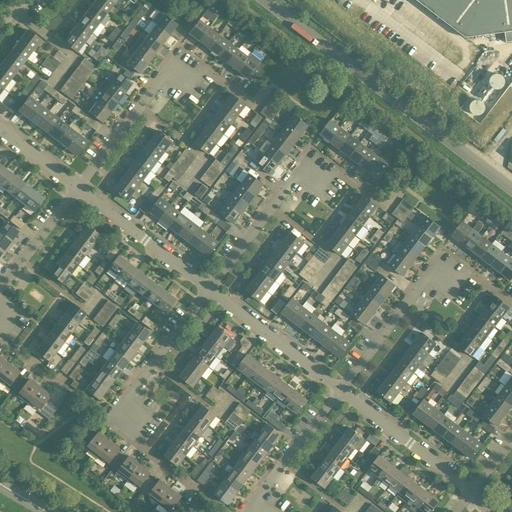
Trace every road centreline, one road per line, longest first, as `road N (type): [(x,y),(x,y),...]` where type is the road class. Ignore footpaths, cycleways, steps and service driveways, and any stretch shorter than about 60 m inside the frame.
road 1 (unclassified): [(263,0),(511,190)]
road 2 (residential): [(272,206),(311,151),(386,205),(396,191)]
road 3 (residential): [(192,488),(113,422),(152,363)]
road 4 (residential): [(338,390),(470,493)]
road 5 (residential): [(138,106),(179,58),(255,102),(265,89)]
road 6 (residential): [(208,288),(338,390)]
road 7 (residential): [(78,187),(208,288)]
road 8 (residential): [(402,307),(446,256),(511,302)]
road 9 (residential): [(314,288),(339,258),(272,206)]
road 10 (residential): [(185,188),(205,157),(138,106)]
road 11 (residential): [(446,390),(466,355),(402,307)]
